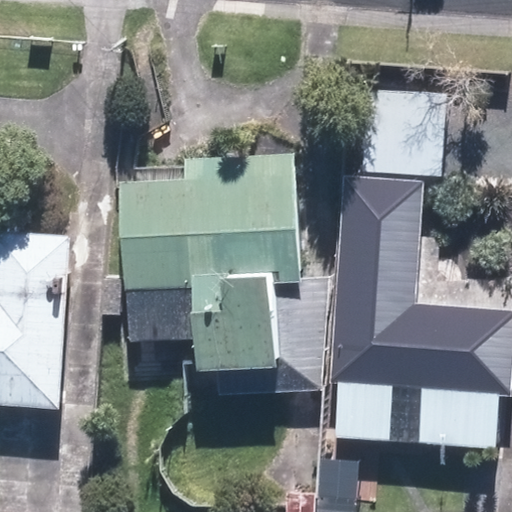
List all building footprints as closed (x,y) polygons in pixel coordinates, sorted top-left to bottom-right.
[(373,89),(368,168),(445,173),(450,94),(373,89)] [(296,148),(125,158),(136,336),(201,332),(203,363),(223,362),(225,391),(326,386),(333,275),(304,276),(296,148)] [(425,179),(351,174),(338,377),(342,378),(339,430),(497,440),(500,388),(511,389),(511,306),(416,300),(425,179)] [(1,290),(0,290),(0,399),(60,403),(71,232),(5,228),(1,290)] [(360,511),(362,497),(318,495),(316,511),(360,511)]
